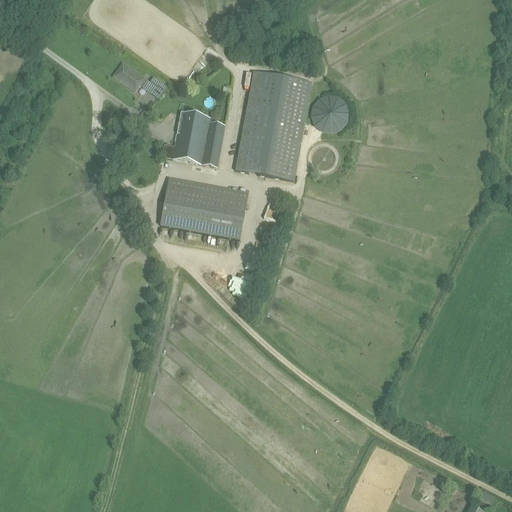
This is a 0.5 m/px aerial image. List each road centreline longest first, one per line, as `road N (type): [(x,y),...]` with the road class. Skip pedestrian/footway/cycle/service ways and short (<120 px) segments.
road 1 (track): [(101,511),(167,253),(307,381),(511,502)]
road 2 (unknown): [(134,196),(179,174),(242,183),(257,197),(255,234),(243,249),(221,254),(156,234)]
road 3 (unclassified): [(167,253),(103,145),(97,92),(29,40)]
